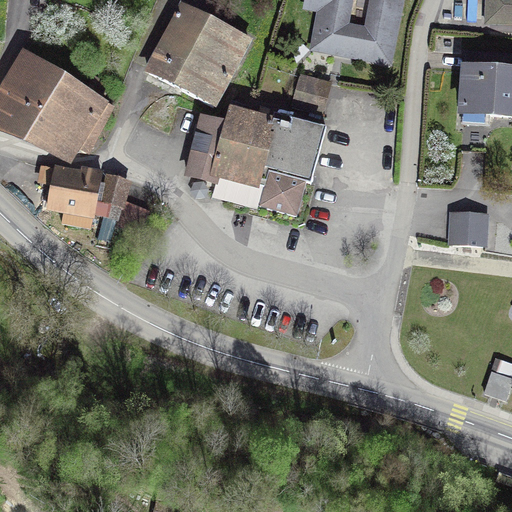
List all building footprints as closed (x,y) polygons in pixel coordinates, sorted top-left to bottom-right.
[(399,0),(305,0),(304,11),(320,14),(313,52),(387,66),(399,0)] [(511,0),(489,0),(489,22),(511,22),(511,0)] [(249,42),(184,9),(149,73),(213,108),(249,42)] [(0,93),(0,127),(54,151),(73,154),(79,143),(91,149),(113,109),(24,54),(0,93)] [(511,57),(466,55),(462,121),(490,123),(490,116),(511,117),(511,57)] [(292,107),(321,115),(330,85),(301,76),(292,107)] [(310,185),(326,129),(274,115),(271,125),(228,113),(225,125),(203,119),(188,175),(215,182),(217,175),(256,186),(257,181),(266,183),(259,208),(296,218),(306,184),(310,185)] [(93,215),(100,181),(96,180),(97,175),(82,172),(81,177),(56,171),(48,207),(93,215)] [(121,209),(127,188),(107,183),(101,204),(121,209)] [(115,226),(139,235),(148,212),(125,202),(115,226)] [(454,215),(453,246),(483,248),(484,217),(454,215)] [(511,382),(511,380),(491,373),(484,395),(505,402),(511,382)] [(164,492),(159,511),(186,511),(190,498),(164,492)]
